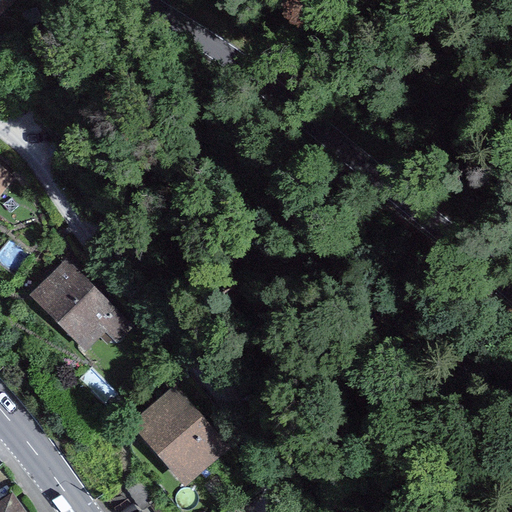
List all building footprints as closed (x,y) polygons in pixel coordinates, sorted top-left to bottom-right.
[(0,0),(0,16),(16,0),(0,0)] [(31,108),(46,127),(59,116),(44,98),(31,108)] [(0,196),(16,176),(0,163),(0,196)] [(98,218),(108,234),(138,215),(128,200),(98,218)] [(116,342),(134,325),(67,257),(30,293),(86,351),(106,332),(116,342)] [(187,486),(232,448),(177,383),(132,421),(187,486)] [(156,511),(163,507),(144,479),(130,488),(135,495),(121,504),(126,511),(156,511)] [(21,511),(11,496),(0,503),(0,511),(21,511)]
